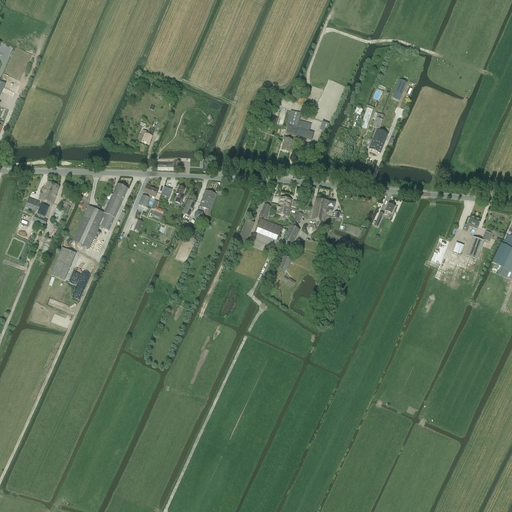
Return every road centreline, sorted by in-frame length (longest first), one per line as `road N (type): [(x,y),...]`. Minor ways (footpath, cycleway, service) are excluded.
road 1 (tertiary): [(0,169),(307,181),(511,203)]
road 2 (track): [(179,511),(173,497),(256,320),(307,181)]
road 3 (track): [(0,494),(148,173)]
road 4 (track): [(0,346),(44,234),(59,236),(87,171)]
